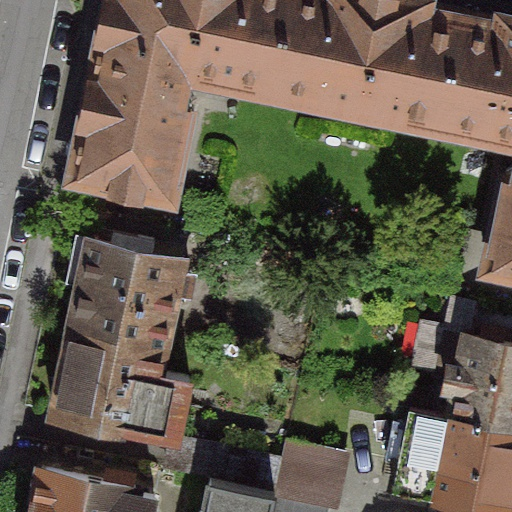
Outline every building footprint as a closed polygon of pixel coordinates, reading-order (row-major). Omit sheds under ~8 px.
[(114,0),(97,81),(177,98),(182,72),(275,92),(294,0),(114,0)] [(294,0),(275,92),(443,126),(467,14),(431,6),(432,2),(420,0),(294,0)] [(504,21),(467,14),(443,126),(511,139),(511,17),(505,16),(504,21)] [(177,98),(97,81),(78,170),(73,169),(71,181),(84,183),(85,179),(174,198),(192,109),(186,100),(177,98)] [(511,175),(490,269),(511,273),(511,175)] [(94,241),(76,326),(168,346),(181,282),(192,284),(196,263),(94,241)] [(76,326),(57,414),(177,440),(179,440),(180,439),(193,379),(162,373),(168,346),(76,326)] [(511,426),(511,342),(453,331),(446,366),(456,368),(453,383),(463,385),(457,415),(511,426)] [(511,511),(511,426),(457,415),(415,406),(397,489),(511,511)] [(278,491),(277,495),(283,497),(334,507),(335,508),(347,450),(289,438),(284,461),(278,491)] [(214,478),(278,491),(284,461),(180,439),(179,440),(177,440),(171,468),(214,478)] [(44,466),(34,511),(153,511),(157,495),(139,491),(140,486),(44,466)] [(273,511),(277,495),(278,491),(214,478),(207,511),(273,511)] [(332,511),(334,507),(283,497),(279,511),(332,511)]
